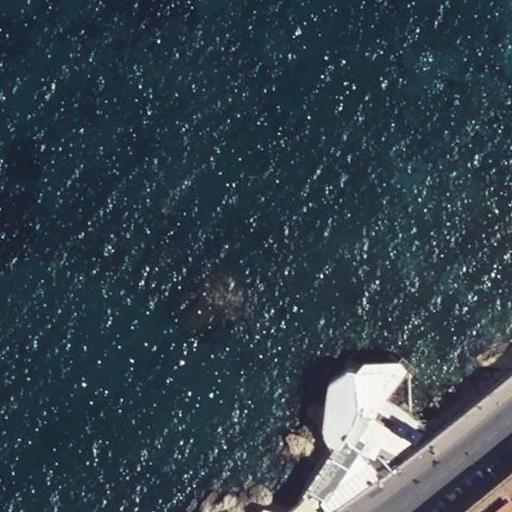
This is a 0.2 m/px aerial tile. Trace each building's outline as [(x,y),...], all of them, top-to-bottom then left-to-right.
[(329,426),(331,441),(334,443),(341,446),(348,436),(357,442),(362,435),(368,427),(371,416),(379,418),(384,405),(413,371),(407,362),(369,363),(363,370),(351,371),(336,385),(329,426)] [(384,405),(379,418),(397,430),(406,423),(393,405),(384,405)] [(368,427),(362,435),(368,440),(376,430),(379,418),(371,416),(368,427)] [(307,490),(320,499),(349,454),(336,445),(307,490)] [(321,504),(326,511),(332,511),(379,478),(368,464),(330,492),(332,495),(321,504)] [(511,511),(511,472),(463,511),(511,511)]
